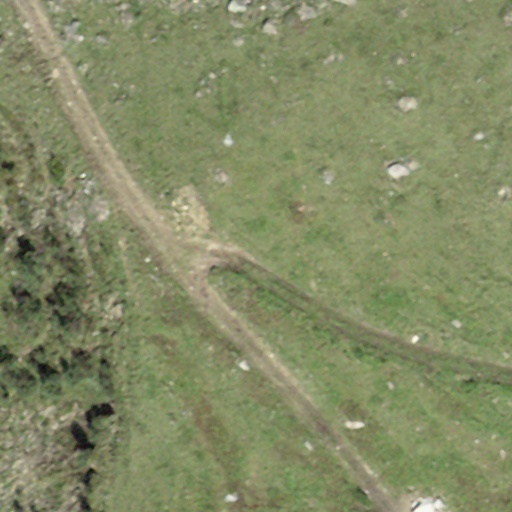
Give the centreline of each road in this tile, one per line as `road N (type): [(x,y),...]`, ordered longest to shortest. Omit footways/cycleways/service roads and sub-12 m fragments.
road 1 (track): [(511,388),(411,369),(233,258),(175,258)]
road 2 (track): [(175,258),(390,511)]
road 3 (track): [(27,0),(175,258)]
